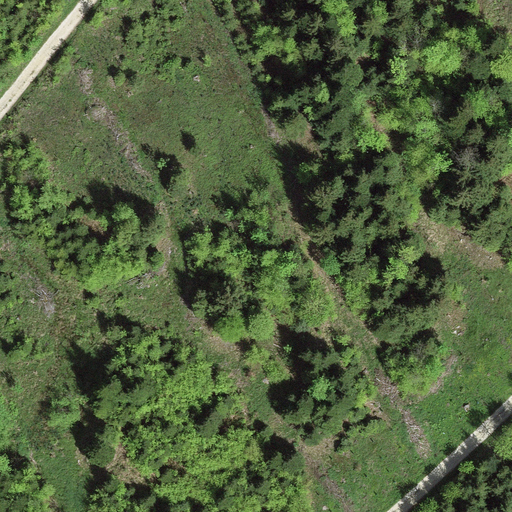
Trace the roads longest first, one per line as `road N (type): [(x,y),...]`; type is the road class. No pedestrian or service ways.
road 1 (track): [(511,400),(394,511)]
road 2 (track): [(98,0),(0,105)]
